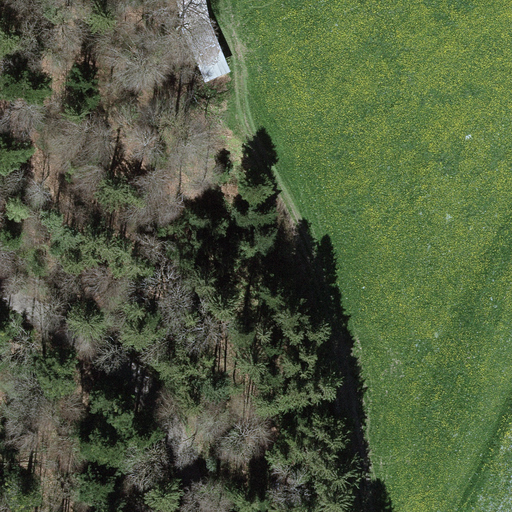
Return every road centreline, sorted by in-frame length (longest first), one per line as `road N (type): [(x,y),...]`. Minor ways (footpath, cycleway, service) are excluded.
road 1 (track): [(0,66),(184,280),(282,438),(301,511)]
road 2 (unclassified): [(0,287),(137,381),(167,423),(201,511)]
road 3 (track): [(377,511),(341,368)]
